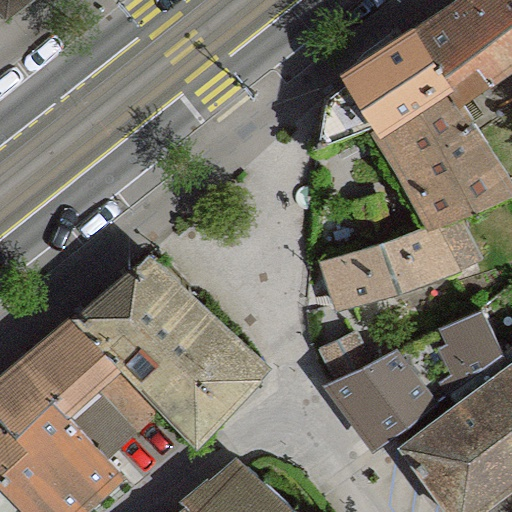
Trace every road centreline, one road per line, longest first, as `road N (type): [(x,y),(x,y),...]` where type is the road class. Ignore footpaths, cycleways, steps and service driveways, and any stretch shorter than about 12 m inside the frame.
road 1 (secondary): [(0,262),(329,0)]
road 2 (residential): [(373,511),(286,398),(144,511)]
road 3 (secondary): [(160,0),(0,126)]
